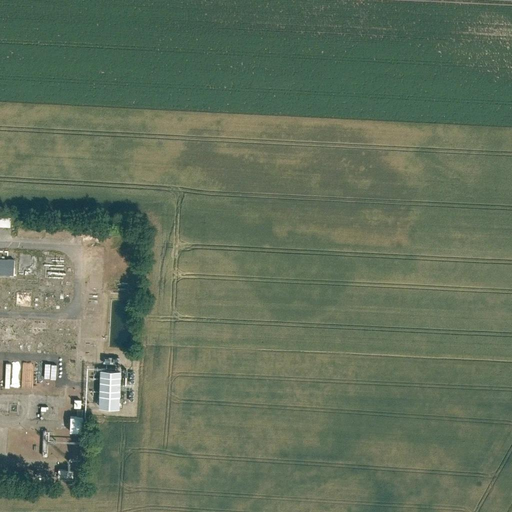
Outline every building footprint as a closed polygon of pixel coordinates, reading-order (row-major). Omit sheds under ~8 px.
[(12,215),(0,214),(0,222),(0,224),(12,225),(12,215)] [(15,257),(0,256),(0,272),(14,273),(15,257)] [(123,368),(102,367),(100,405),(121,406),(123,368)] [(83,414),(72,414),(72,430),(83,430),(83,414)] [(74,468),(60,467),(59,476),(74,477),(74,468)]
